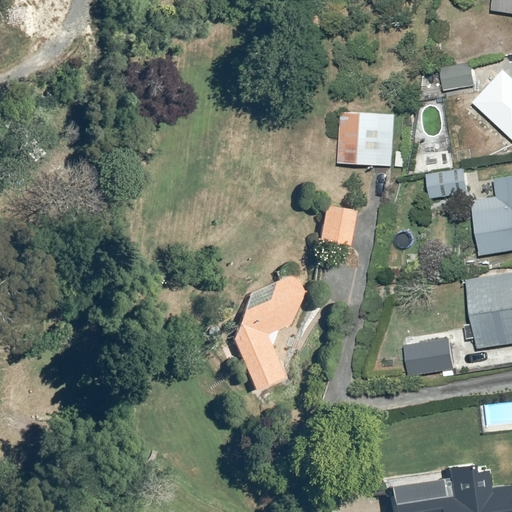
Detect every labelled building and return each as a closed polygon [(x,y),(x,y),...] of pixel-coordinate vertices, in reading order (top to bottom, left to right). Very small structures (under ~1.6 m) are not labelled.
[(511,0),(493,0),(492,11),(511,13),(511,0)] [(424,75),(426,89),(421,90),(422,101),(428,100),(444,98),(445,105),(478,100),(473,64),(440,69),(441,73),(424,75)] [(511,76),(501,68),(481,91),(496,104),(487,115),(508,133),(511,127),(511,76)] [(394,112),(341,110),(339,162),(393,164),(394,112)] [(464,169),(427,172),(430,198),(466,195),(464,169)] [(478,253),(478,255),(511,251),(511,174),(496,176),(498,194),(473,197),(478,253)] [(359,208),(324,202),(317,240),(352,246),(359,208)] [(511,271),(467,278),(476,351),(511,345),(511,271)] [(307,284),(276,275),(245,292),(232,341),(255,391),(288,373),(268,335),(295,322),(307,284)] [(451,337),(406,343),(411,375),(455,369),(451,337)] [(438,479),(392,479),(393,494),(389,494),(389,511),(511,511),(511,483),(505,484),(505,482),(488,483),(488,470),(485,470),(485,467),(468,467),(468,471),(438,471),(438,479)]
